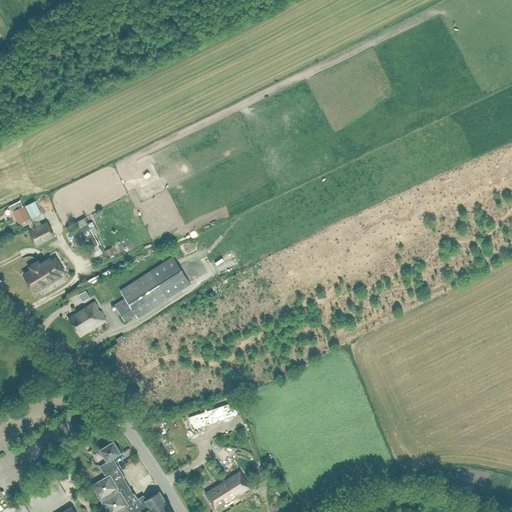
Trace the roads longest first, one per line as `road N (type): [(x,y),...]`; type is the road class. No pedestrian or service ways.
road 1 (unclassified): [(181,511),(104,398),(0,298)]
road 2 (unclassified): [(339,511),(396,491),(434,494),(479,511)]
